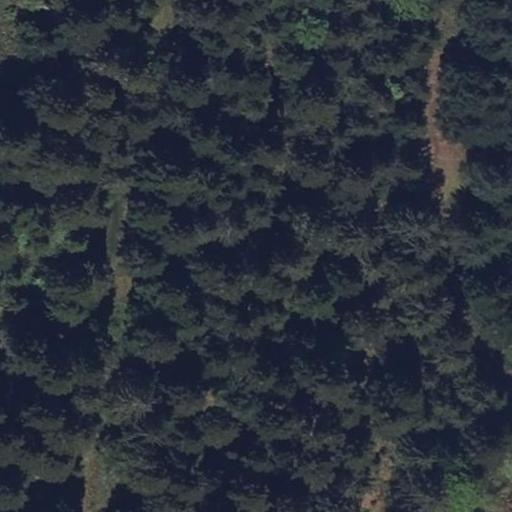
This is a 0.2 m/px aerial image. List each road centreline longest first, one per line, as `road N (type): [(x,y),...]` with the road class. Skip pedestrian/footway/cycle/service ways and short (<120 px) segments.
road 1 (track): [(53,511),(174,0)]
road 2 (track): [(466,0),(455,256),(476,320),(496,355),(511,362)]
